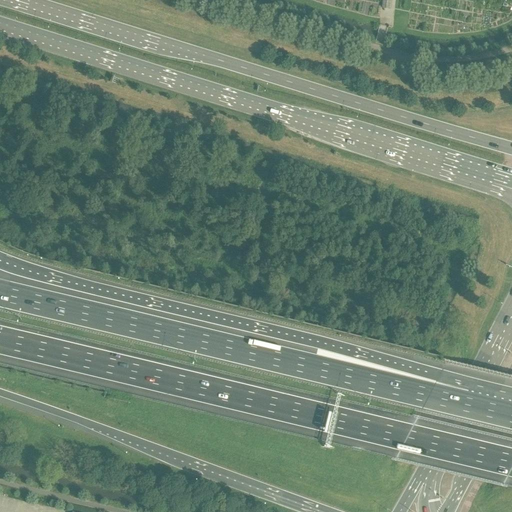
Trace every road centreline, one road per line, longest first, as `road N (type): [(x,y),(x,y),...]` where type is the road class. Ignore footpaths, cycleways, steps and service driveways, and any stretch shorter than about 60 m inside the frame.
road 1 (motorway): [(0,340),(511,462)]
road 2 (primary): [(0,23),(490,175)]
road 3 (primary): [(511,149),(23,0)]
road 4 (motorway): [(467,404),(438,375),(0,260)]
road 5 (motorway): [(467,404),(0,292)]
road 6 (motorway): [(0,393),(331,511)]
road 7 (primary): [(511,301),(421,474)]
road 8 (primary): [(447,511),(511,382)]
road 9 (unclassified): [(511,49),(439,61),(379,48)]
